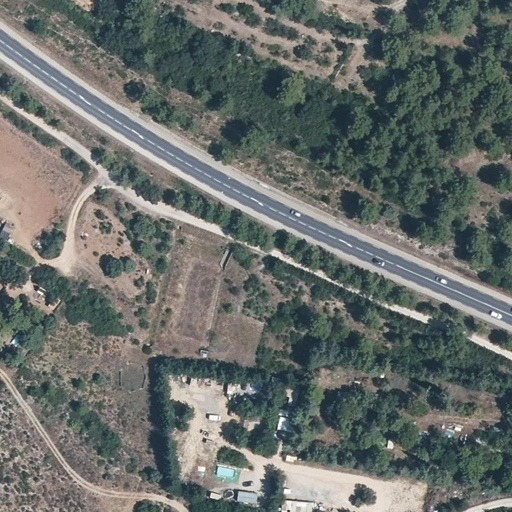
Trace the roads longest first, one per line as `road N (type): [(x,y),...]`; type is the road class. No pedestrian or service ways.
road 1 (primary): [(511,316),(215,180),(0,41)]
road 2 (track): [(0,97),(92,158),(129,198),(511,363)]
